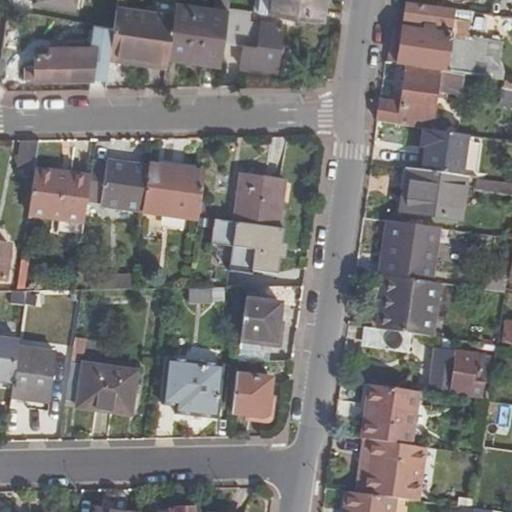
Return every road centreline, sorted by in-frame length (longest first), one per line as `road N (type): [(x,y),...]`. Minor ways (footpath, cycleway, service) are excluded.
road 1 (residential): [(0,117),(351,108)]
road 2 (residential): [(351,108),(306,453)]
road 3 (residential): [(0,467),(277,462),(306,453)]
